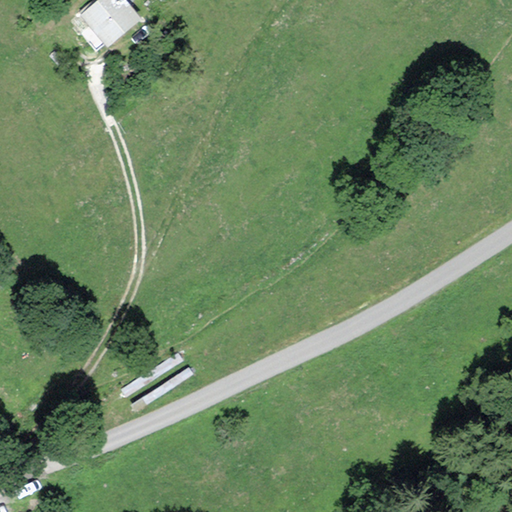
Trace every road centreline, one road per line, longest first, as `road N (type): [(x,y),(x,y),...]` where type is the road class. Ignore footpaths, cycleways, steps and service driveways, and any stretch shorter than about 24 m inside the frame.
road 1 (unclassified): [(511,228),(329,342),(0,486)]
road 2 (track): [(71,395),(194,186),(250,59),(288,0)]
road 3 (track): [(111,62),(105,88),(145,214),(141,279)]
